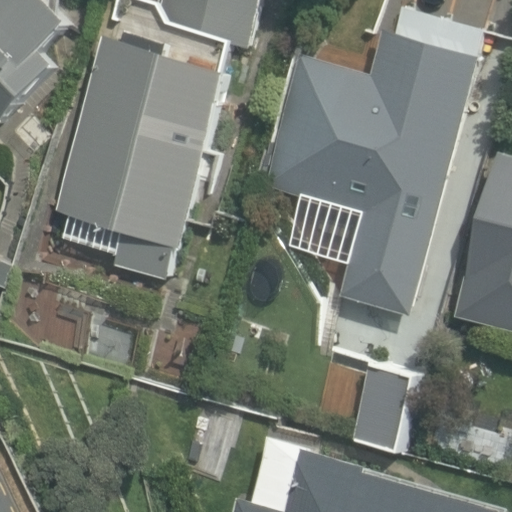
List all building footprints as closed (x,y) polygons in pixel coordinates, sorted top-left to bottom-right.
[(0,0),(0,120),(6,126),(68,62),(59,53),(87,24),(62,0),(0,0)] [(164,0),(159,22),(258,48),(271,0),(164,0)] [(418,315),(493,30),(408,8),(402,32),(393,30),(381,75),(307,55),(272,187),(370,213),(348,297),(418,315)] [(122,263),(175,278),(184,245),(192,247),(242,70),(173,51),(176,40),(138,30),(136,37),(117,32),(67,210),(132,228),(122,263)] [(511,149),(474,279),(464,316),(511,327),(511,149)] [(252,279),(275,286),(282,262),(259,255),(252,279)] [(0,258),(0,281),(17,288),(24,267),(0,258)] [(33,291),(17,312),(37,329),(54,307),(33,291)] [(415,371),(420,355),(396,348),(389,330),(341,318),(333,350),(415,371)] [(215,338),(148,320),(134,374),(200,392),(215,338)] [(365,441),(406,453),(426,380),(386,369),(365,441)] [(287,410),(331,423),(339,395),(295,382),(287,410)] [(511,511),(511,506),(378,470),(379,465),(279,437),(261,501),(246,497),(241,511),(511,511)]
